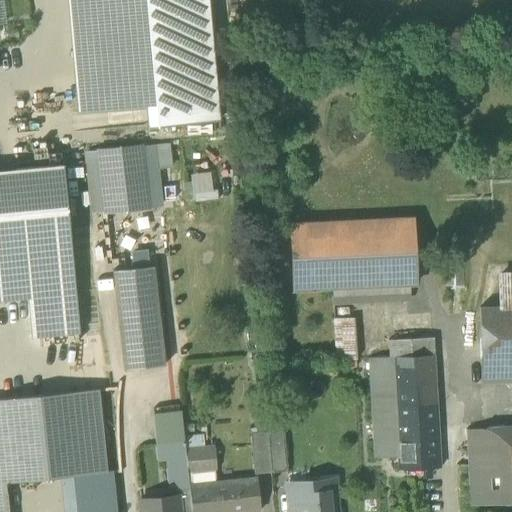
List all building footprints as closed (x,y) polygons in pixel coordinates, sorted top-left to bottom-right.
[(67,0),(78,112),(101,110),(91,0),(67,0)] [(91,0),(101,110),(145,106),(154,105),(156,125),(211,121),(207,71),(191,73),(184,0),(91,0)] [(207,71),(211,121),(219,120),(208,0),(184,0),(191,73),(207,71)] [(147,126),(156,125),(154,105),(145,106),(147,126)] [(156,145),(140,147),(147,207),(162,205),(156,145)] [(99,151),(106,211),(147,207),(140,147),(99,151)] [(91,212),(106,211),(99,151),(84,153),(91,212)] [(0,299),(27,297),(31,337),(80,332),(64,164),(0,170),(0,299)] [(212,170),(191,171),(193,198),(214,197),(212,170)] [(293,290),(331,288),(407,284),(414,283),(411,218),(290,224),(293,290)] [(439,249),(444,311),(462,309),(457,248),(439,249)] [(132,268),(151,266),(149,249),(130,251),(132,268)] [(113,270),(125,370),(164,365),(153,266),(151,266),(132,268),(113,270)] [(498,306),(511,306),(511,270),(497,271),(498,306)] [(408,304),(407,284),(331,288),(335,361),(356,360),(353,307),(408,304)] [(511,364),(511,306),(498,306),(478,307),(479,365),(511,364)] [(388,338),(389,355),(393,355),(433,353),(432,336),(388,338)] [(433,353),(393,355),(398,456),(399,467),(438,465),(433,353)] [(373,457),(398,456),(393,355),(389,355),(368,356),(373,457)] [(511,381),(511,364),(479,365),(480,382),(511,381)] [(0,399),(0,482),(61,476),(106,472),(106,470),(97,389),(0,399)] [(152,413),(156,444),(184,440),(181,409),(152,413)] [(511,427),(465,430),(470,504),(511,501),(511,427)] [(283,431),(266,433),(270,473),(286,471),(283,431)] [(253,474),(270,473),(266,433),(249,434),(253,474)] [(166,460),(169,488),(175,487),(189,485),(188,476),(186,454),(184,440),(156,444),(158,461),(166,460)] [(186,454),(188,476),(213,471),(211,450),(186,454)] [(116,511),(112,470),(106,470),(106,472),(61,476),(64,511),(116,511)] [(189,486),(191,511),(236,511),(259,510),(256,479),(189,486)] [(333,479),(320,480),(321,491),(334,490),(333,479)] [(298,509),(298,511),(329,511),(329,506),(335,505),(334,490),(321,491),(320,480),(288,483),(290,510),(298,509)] [(178,499),(179,511),(191,511),(189,486),(189,485),(175,487),(177,499),(178,499)] [(1,493),(0,487),(0,511),(9,511),(7,493),(1,493)] [(140,503),(141,511),(179,511),(178,499),(177,499),(140,503)]
